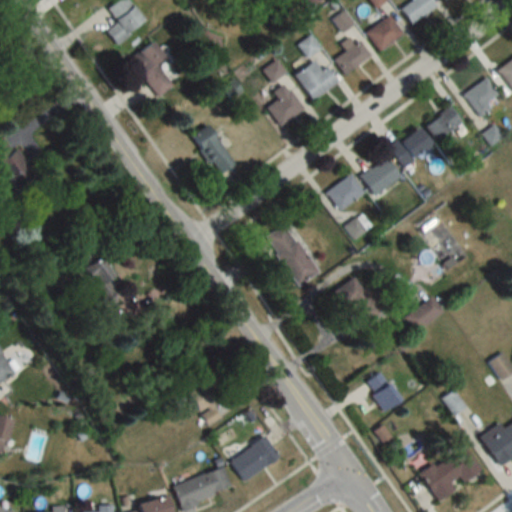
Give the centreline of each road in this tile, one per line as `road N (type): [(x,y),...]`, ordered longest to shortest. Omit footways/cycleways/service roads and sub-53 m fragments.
road 1 (tertiary): [(373,511),(15,0)]
road 2 (residential): [(192,245),(511,6)]
